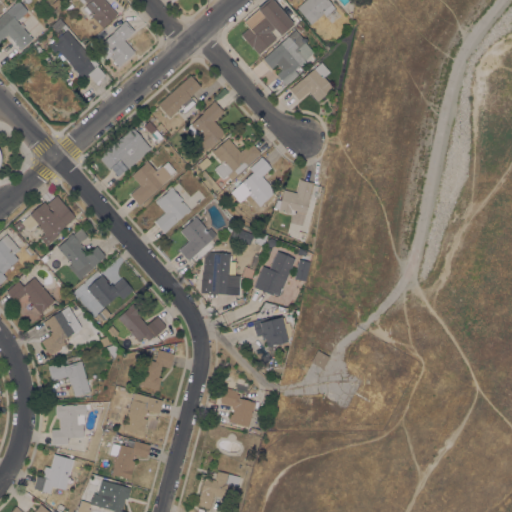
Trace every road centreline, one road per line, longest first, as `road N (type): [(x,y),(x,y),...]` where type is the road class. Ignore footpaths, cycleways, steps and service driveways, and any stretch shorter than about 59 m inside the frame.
road 1 (residential): [(235,0),(0,200)]
road 2 (residential): [(198,332),(175,292),(0,99)]
road 3 (residential): [(198,332),(198,363),(159,511)]
road 4 (residential): [(0,335),(25,404),(12,465),(0,483)]
road 5 (residential): [(299,135),(274,120),(197,33)]
